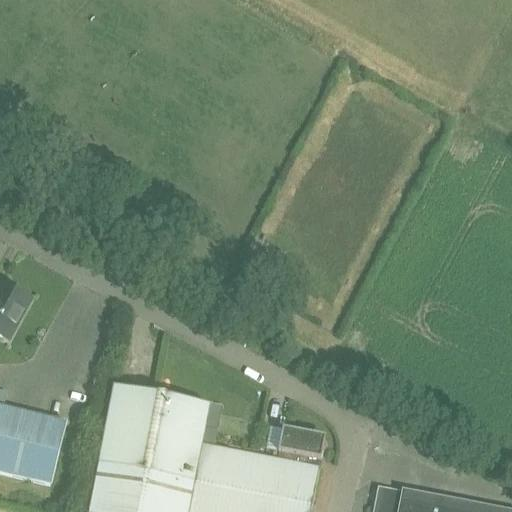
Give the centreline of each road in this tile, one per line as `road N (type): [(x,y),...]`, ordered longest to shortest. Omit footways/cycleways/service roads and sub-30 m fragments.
road 1 (track): [(0,170),(511,457)]
road 2 (residential): [(337,511),(354,431),(327,408),(0,227)]
road 3 (unknown): [(92,278),(35,389)]
